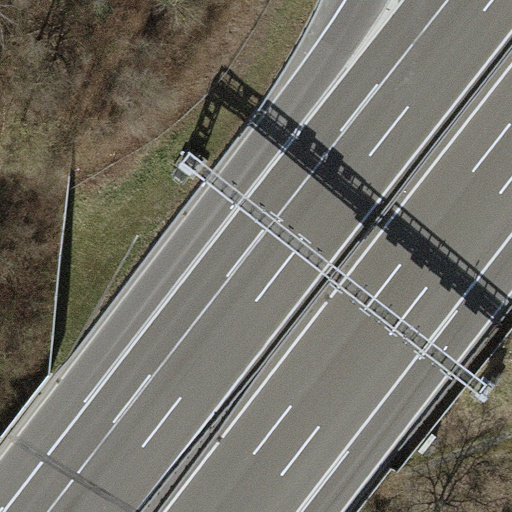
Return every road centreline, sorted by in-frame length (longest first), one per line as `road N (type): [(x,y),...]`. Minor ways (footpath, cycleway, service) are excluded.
road 1 (motorway): [(472,0),(131,436)]
road 2 (motorway): [(369,0),(131,436)]
road 3 (motorway): [(235,511),(511,154)]
